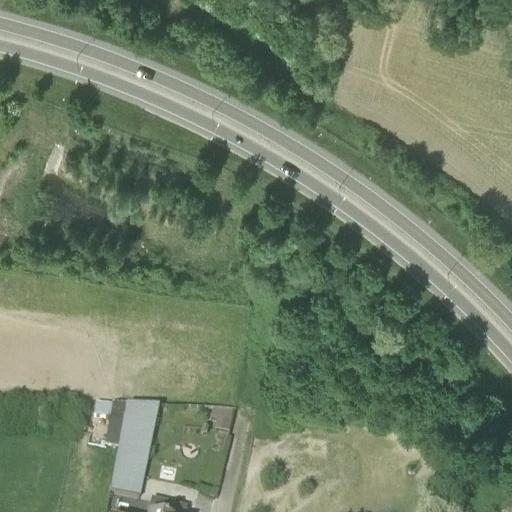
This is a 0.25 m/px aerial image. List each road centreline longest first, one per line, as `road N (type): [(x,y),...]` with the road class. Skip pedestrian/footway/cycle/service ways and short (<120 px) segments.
road 1 (primary): [(0,49),(141,97),(274,164),(390,245),(511,359)]
road 2 (primary): [(511,315),(377,197),(272,129),(110,53),(0,20)]
